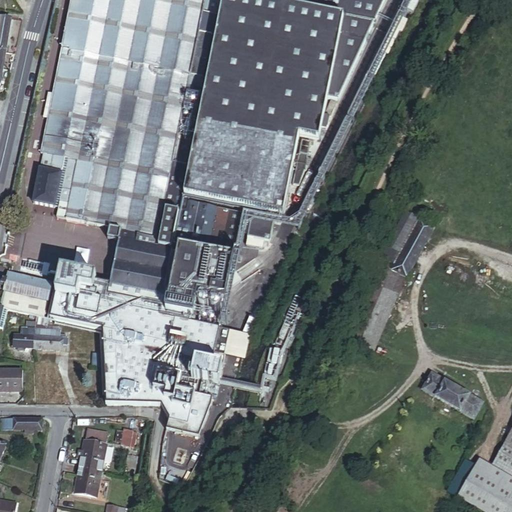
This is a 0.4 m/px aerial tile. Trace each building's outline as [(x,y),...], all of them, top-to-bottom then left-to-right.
[(73,0),(41,151),(42,152),(31,202),(53,207),(54,203),(58,204),(59,203),(68,205),(65,218),(108,227),(106,238),(117,240),(107,284),(92,281),(93,277),(57,269),(47,318),(99,332),(98,409),(155,406),(165,419),(162,430),(195,437),(208,406),(212,385),(216,385),(222,356),(221,356),(227,331),(186,322),(187,317),(190,318),(195,296),(222,302),(241,216),(187,204),(188,199),(282,219),(299,140),(319,144),(328,103),(339,106),(390,0),(73,0)] [(410,0),(404,13),(416,20),(426,0),(410,0)] [(0,58),(13,62),(16,62),(19,52),(13,50),(18,26),(0,21),(0,58)] [(411,30),(403,27),(398,37),(404,41),(411,30)] [(0,75),(8,77),(13,62),(0,58),(0,75)] [(0,89),(5,91),(8,77),(0,75),(0,89)] [(338,107),(332,104),(325,118),(331,121),(338,107)] [(304,176),(311,146),(302,144),(292,189),(298,190),(304,176)] [(383,257),(396,265),(421,219),(407,211),(383,257)] [(273,222),(251,217),(244,248),(261,251),(263,244),(268,245),(273,222)] [(365,339),(396,265),(383,257),(369,253),(339,327),(365,339)] [(0,287),(5,288),(3,294),(43,302),(46,288),(7,279),(0,277),(0,279),(0,287)] [(0,349),(0,350),(19,351),(20,339),(1,339),(0,349)] [(19,351),(33,352),(32,339),(20,339),(19,351)] [(32,339),(33,352),(55,351),(55,346),(63,346),(63,340),(32,339)] [(478,398),(422,366),(412,382),(467,415),(478,398)] [(0,376),(0,389),(14,387),(16,378),(0,376)] [(14,387),(0,389),(0,397),(13,398),(14,387)] [(511,415),(487,457),(511,473),(511,415)] [(0,426),(0,435),(37,437),(38,428),(0,426)] [(119,427),(116,444),(126,445),(128,428),(119,427)] [(80,431),(79,440),(101,443),(102,434),(80,431)] [(79,440),(76,468),(99,470),(101,443),(79,440)] [(132,456),(129,468),(136,469),(138,457),(132,456)] [(511,511),(511,491),(467,464),(449,494),(477,511),(511,511)] [(99,470),(76,468),(74,493),(95,496),(99,470)]
